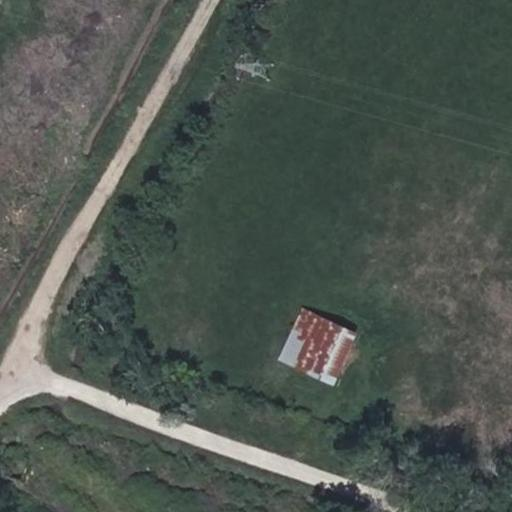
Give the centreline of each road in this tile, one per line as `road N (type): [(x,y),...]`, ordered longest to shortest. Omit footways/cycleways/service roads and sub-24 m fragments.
road 1 (unclassified): [(0,403),(31,385),(60,385),(426,511)]
road 2 (track): [(218,0),(45,315),(24,360),(31,385)]
